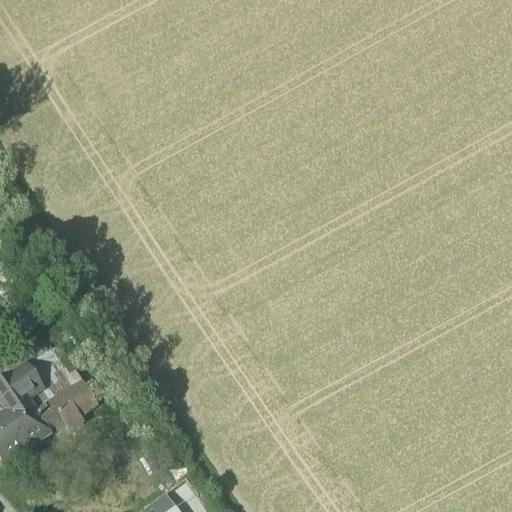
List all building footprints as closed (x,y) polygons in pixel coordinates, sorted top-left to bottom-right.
[(63,359),(60,362),(53,351),(46,355),(73,396),(83,389),(63,359)] [(32,366),(24,371),(33,383),(40,378),(32,366)] [(51,401),(48,404),(33,383),(24,371),(0,388),(0,414),(4,420),(24,405),(46,441),(47,440),(49,443),(64,433),(70,441),(83,431),(63,404),(56,409),(51,401)] [(46,441),(24,405),(4,420),(30,456),(49,443),(47,440),(46,441)] [(0,464),(6,472),(30,456),(4,420),(0,414),(0,464)]
